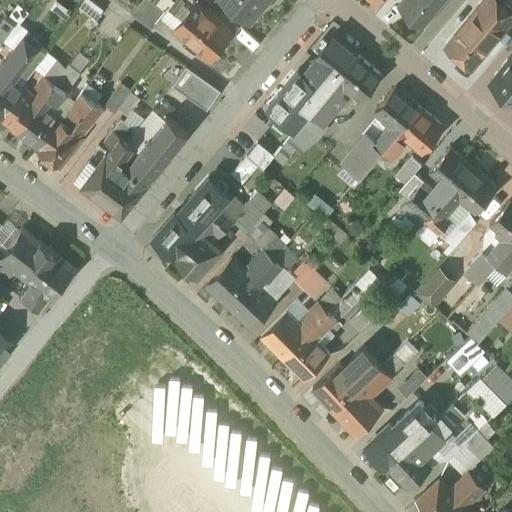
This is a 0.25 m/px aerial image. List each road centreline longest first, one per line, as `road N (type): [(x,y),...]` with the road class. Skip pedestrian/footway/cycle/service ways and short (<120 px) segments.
road 1 (residential): [(383,511),(114,249)]
road 2 (residential): [(114,249),(324,1)]
road 3 (residential): [(324,1),(511,158)]
road 4 (residential): [(0,386),(114,249)]
road 5 (residential): [(114,249),(0,167)]
